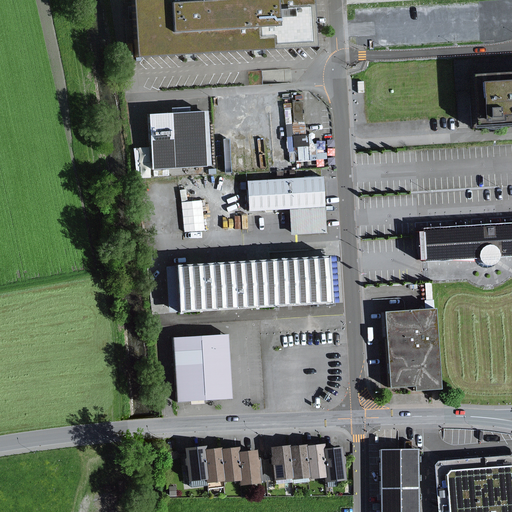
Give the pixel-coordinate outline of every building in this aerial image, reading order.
[(311,0),(131,0),(135,53),(314,42),(311,0)] [(511,72),(472,75),(476,128),(511,125),(511,72)] [(202,109),(145,113),(149,168),(206,164),(202,109)] [(328,196),(325,196),(324,177),(247,180),(248,209),(296,207),(296,232),(329,231),(328,196)] [(494,266),(497,264),(498,264),(499,262),(501,258),(501,256),(511,255),(511,224),(422,230),(423,260),(478,257),(479,260),(481,263),(484,266),(488,267),(489,267),(490,267),(494,266)] [(337,254),(165,263),(168,312),(340,303),(337,254)] [(442,390),(441,380),(442,380),(436,306),(382,310),(388,385),(414,382),(415,392),(442,390)] [(230,332),(172,335),(176,401),(234,397),(230,332)] [(291,442),(269,445),(273,478),(292,476),(288,447),(291,447),(291,442)] [(205,445),(183,447),(187,481),(206,479),(203,450),(205,449),(205,445)] [(305,445),(291,447),(288,447),(292,476),(292,479),(309,477),(305,448),(305,445)] [(323,446),(305,448),(309,477),(309,479),(327,477),(324,450),(323,446)] [(219,448),(205,449),(203,450),(206,479),(206,482),(223,480),(219,450),(219,448)] [(237,448),(219,450),(223,480),(223,482),(241,480),(238,452),(237,448)] [(341,448),(324,450),(327,477),(328,482),(345,479),(341,448)] [(418,511),(417,448),(379,449),(380,511),(418,511)] [(255,450),(238,452),(241,480),(242,484),(259,482),(255,450)] [(511,511),(511,454),(434,461),(438,511),(511,511)]
